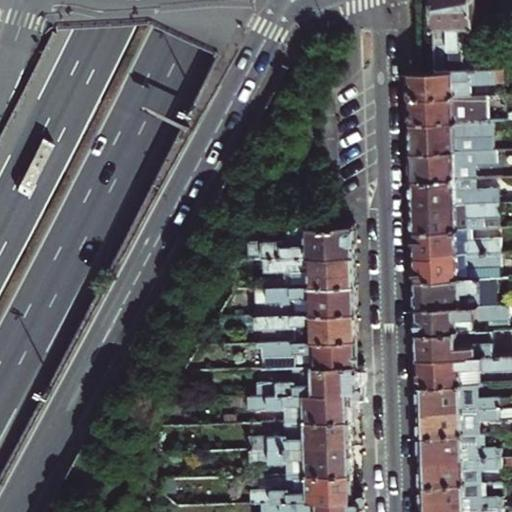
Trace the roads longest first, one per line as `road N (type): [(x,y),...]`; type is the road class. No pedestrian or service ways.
road 1 (trunk): [(7,511),(291,2)]
road 2 (residential): [(376,0),(394,511)]
road 3 (trunk): [(0,380),(195,0)]
road 4 (trunk): [(119,0),(0,233)]
